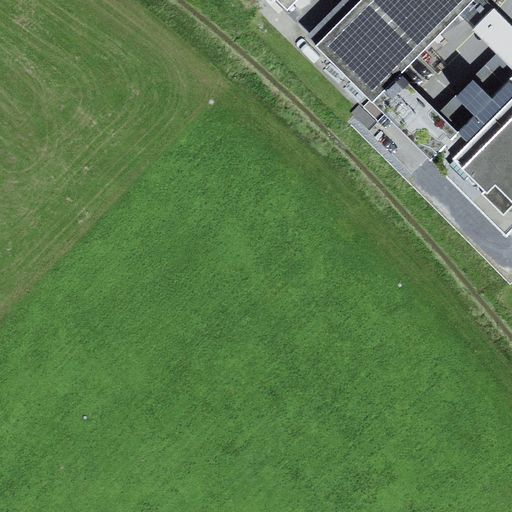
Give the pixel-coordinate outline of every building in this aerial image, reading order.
[(282,0),(292,10),(301,0),(282,0)] [(344,0),(307,37),(317,48),(365,0),(344,0)] [(365,0),(317,48),(374,105),(478,0),(365,0)] [(460,131),(429,162),(506,239),(511,232),(511,28),(493,10),(473,30),(498,55),(511,68),(511,80),(493,100),(472,81),(456,98),(474,116),(460,131)] [(511,68),(498,55),(472,81),(493,100),(511,80),(511,68)] [(474,116),(456,98),(442,113),(460,131),(474,116)]
